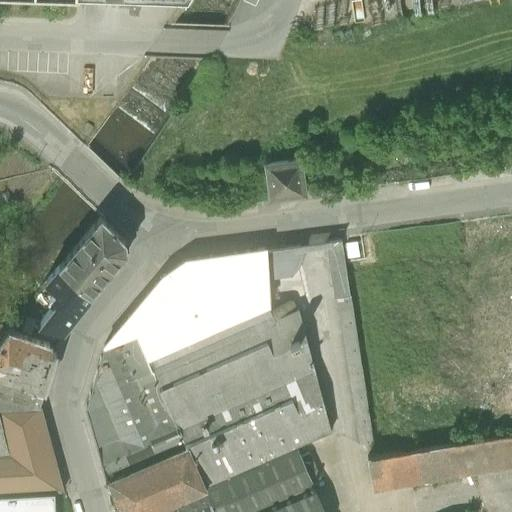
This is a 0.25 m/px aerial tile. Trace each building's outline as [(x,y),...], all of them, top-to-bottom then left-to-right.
[(302,189),(298,162),(270,166),(274,193),(302,189)] [(125,241),(100,216),(60,265),(91,292),(127,250),(125,241)] [(350,295),(341,237),(309,242),(298,243),(298,249),(310,247),(326,245),(334,297),(337,297),(350,295)] [(327,511),(301,453),(333,438),(299,308),(278,317),(275,279),(290,279),(299,270),(303,257),(295,247),(272,251),(272,249),(185,261),(161,274),(104,344),(84,406),(105,480),(113,511),(327,511)] [(62,328),(91,292),(60,265),(47,280),(57,289),(42,309),(47,313),(41,321),(62,328)] [(373,442),(350,295),(337,297),(359,444),(373,442)] [(25,315),(19,331),(49,340),(46,349),(56,351),(62,328),(41,321),(25,315)] [(19,331),(9,327),(0,338),(0,374),(45,389),(56,351),(46,349),(49,340),(19,331)] [(45,389),(0,374),(0,494),(54,491),(63,491),(39,404),(45,389)] [(511,434),(368,457),(373,487),(511,465),(511,434)] [(0,511),(54,511),(54,491),(0,494),(0,511)]
